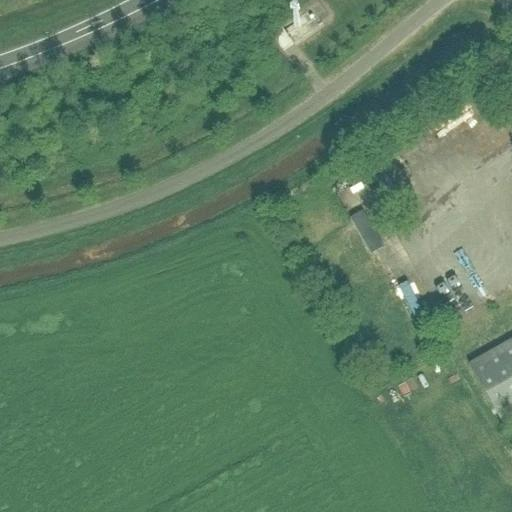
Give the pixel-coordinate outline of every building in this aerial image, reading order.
[(271,36),(283,53),(293,45),(281,29),(271,36)] [(440,181),(449,174),(418,132),(409,138),(440,181)] [(405,139),(397,144),(416,171),(424,165),(405,139)] [(319,210),(308,215),(317,233),(327,228),(319,210)] [(511,341),(468,366),(504,429),(511,424),(511,341)]
